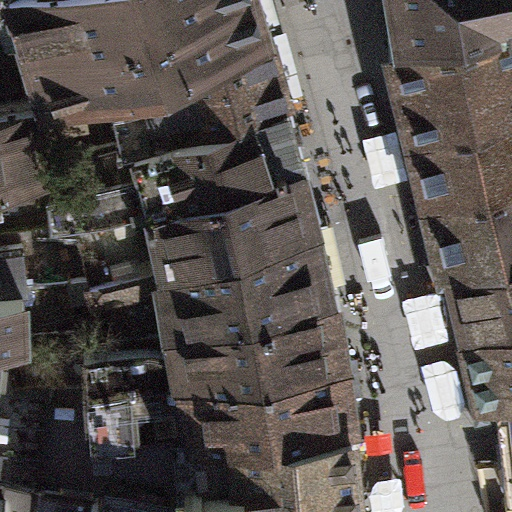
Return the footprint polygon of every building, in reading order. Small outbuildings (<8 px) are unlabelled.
[(16,0),(31,45),(168,0),(16,0)] [(38,94),(39,99),(78,90),(95,87),(113,83),(112,79),(270,28),(262,0),(168,0),(31,45),(45,92),(38,94)] [(511,0),(403,0),(410,33),(511,14),(511,0)] [(511,14),(410,33),(389,37),(410,124),(511,96),(511,14)] [(115,94),(127,143),(289,96),(270,28),(112,79),(113,83),(95,87),(97,98),(115,94)] [(0,101),(0,175),(45,166),(53,164),(45,128),(73,121),(72,118),(80,117),(78,107),(82,106),(78,90),(39,99),(38,94),(0,101)] [(77,174),(73,158),(53,164),(45,166),(51,216),(52,224),(64,222),(112,217),(112,213),(128,210),(303,154),(289,96),(127,143),(101,151),(108,181),(85,186),(81,174),(77,174)] [(511,96),(410,124),(427,192),(511,170),(511,96)] [(319,220),(303,154),(128,210),(112,213),(112,217),(64,222),(66,240),(81,239),(92,278),(92,281),(134,273),(134,267),(169,260),(170,263),(319,220)] [(0,288),(24,286),(29,285),(24,243),(0,245),(0,221),(51,216),(45,166),(0,175),(0,288)] [(511,170),(427,192),(444,259),(511,243),(511,170)] [(92,278),(71,281),(77,303),(112,292),(116,328),(179,322),(334,287),(319,220),(170,263),(169,260),(134,267),(134,273),(92,281),(92,278)] [(511,243),(444,259),(458,322),(467,320),(511,309),(511,243)] [(0,288),(0,335),(27,335),(24,286),(0,288)] [(86,347),(87,383),(346,351),(334,287),(179,322),(116,328),(115,345),(86,347)] [(511,309),(467,320),(484,390),(511,383),(511,309)] [(94,438),(119,437),(138,436),(138,430),(198,427),(198,424),(244,420),(244,423),(354,419),(346,351),(87,383),(94,438)] [(138,436),(119,437),(120,467),(180,475),(177,497),(134,490),(130,505),(178,511),(363,511),(354,419),(244,423),(244,420),(198,424),(198,427),(138,430),(138,436)] [(0,511),(40,511),(43,490),(0,478),(0,511)] [(178,511),(130,505),(94,497),(95,493),(62,488),(62,492),(43,490),(40,511),(178,511)]
